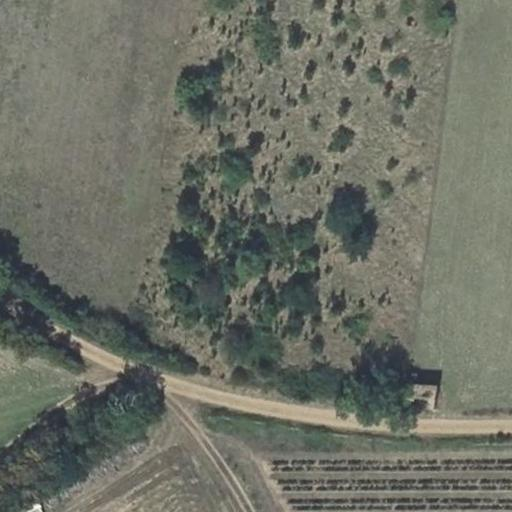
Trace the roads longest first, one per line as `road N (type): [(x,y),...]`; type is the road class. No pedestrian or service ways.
road 1 (track): [(0,301),(157,380),(270,410),(413,428),(511,427)]
road 2 (track): [(0,459),(99,389),(157,380),(250,511)]
